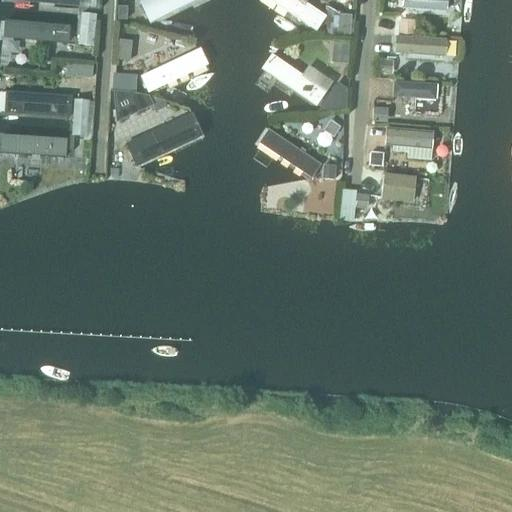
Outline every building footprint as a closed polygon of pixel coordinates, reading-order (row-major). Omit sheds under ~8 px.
[(80,0),(1,0),(1,5),(80,11),(80,0)] [(158,0),(139,10),(147,26),(200,0),(158,0)] [(325,20),(295,0),(262,0),(315,34),(325,20)] [(447,11),(447,0),(403,0),(403,8),(447,11)] [(350,36),(352,15),(340,14),(328,6),(326,35),(350,36)] [(78,46),(92,47),(95,16),(81,14),(78,46)] [(72,28),(1,21),(0,34),(0,38),(70,45),(72,28)] [(399,35),(414,36),(415,25),(400,24),(399,35)] [(445,56),(446,38),(414,36),(399,35),(396,35),(395,53),(445,56)] [(130,62),(132,42),(117,41),(115,61),(130,62)] [(348,64),(350,44),(333,43),(331,62),(348,64)] [(200,47),(140,74),(148,93),(209,65),(200,47)] [(325,95),(271,58),(261,74),(315,111),(325,95)] [(386,75),(387,61),(376,60),(375,74),(386,75)] [(92,67),(66,65),(65,78),(91,80),(92,67)] [(136,76),(130,75),(112,74),(111,91),(130,92),(135,92),(136,76)] [(319,111),(347,108),(349,88),(339,82),(319,111)] [(127,93),(113,92),(114,104),(129,96),(137,113),(152,106),(148,97),(131,93),(127,93)] [(72,99),(4,95),(2,117),(70,121),(72,99)] [(74,101),(72,137),(86,137),(88,101),(74,101)] [(187,121),(141,145),(150,161),(197,139),(187,121)] [(339,128),(339,127),(329,121),(324,130),(323,132),(333,138),(339,128)] [(433,149),(435,131),(388,126),(386,144),(433,149)] [(317,166),(265,129),(255,145),(309,179),(317,166)] [(66,142),(0,139),(0,140),(0,157),(65,162),(66,142)] [(370,153),(368,166),(381,168),(382,154),(370,153)] [(334,181),(334,176),(335,167),(322,166),(321,178),(321,179),(334,181)] [(415,203),(418,177),(385,174),(383,200),(415,203)] [(368,197),(358,196),(356,208),(366,210),(368,197)]
